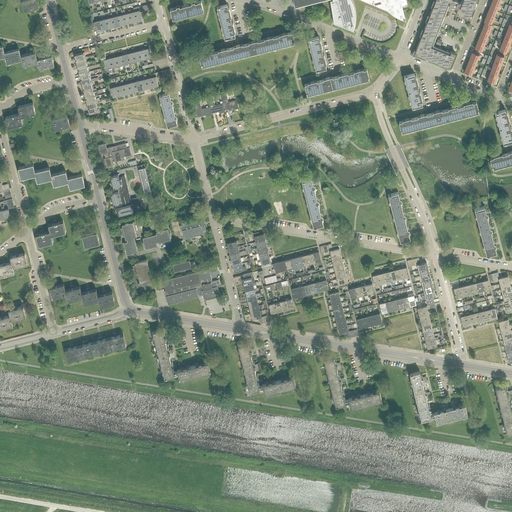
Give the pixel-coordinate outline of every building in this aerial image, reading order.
[(39,7),(37,0),(22,0),(24,11),(39,7)] [(293,0),(295,7),(295,6),(320,0),(330,0),(333,20),(333,22),(354,30),(353,29),(354,27),(354,24),(354,22),(355,19),(355,17),(355,14),(354,12),(354,9),(353,7),(353,5),(352,4),(352,2),(350,0),(293,0)] [(361,0),(402,17),(400,8),(408,6),(406,0),(361,0)] [(416,49),(414,53),(418,55),(425,58),(432,60),(436,62),(439,63),(445,65),(450,67),(455,53),(450,51),(450,52),(436,47),(433,45),(436,37),(437,35),(442,22),(444,17),(446,12),(448,7),(449,5),(450,6),(456,8),(457,8),(460,2),(458,1),(455,0),(435,0),(433,7),(430,15),(427,22),(424,29),(421,36),(416,49)] [(457,8),(456,13),(459,15),(463,16),(469,19),(469,18),(473,9),(475,3),(476,0),(462,0),(462,2),(460,2),(457,8)] [(185,5),(188,15),(195,13),(203,11),(203,10),(203,8),(201,1),(199,1),(198,2),(194,2),(194,1),(194,2),(191,2),(191,3),(189,4),(187,4),(185,5)] [(489,8),(496,11),(499,5),(492,2),(489,8)] [(218,7),(217,7),(219,15),(219,16),(221,22),(231,20),(230,18),(230,16),(229,14),(230,14),(230,13),(229,12),(229,11),(230,11),(230,10),(228,11),(227,6),(227,4),(219,6),(218,6),(218,7)] [(172,8),(170,9),(172,16),(172,18),(172,19),(173,19),(180,17),(188,15),(185,5),(183,5),(182,6),(179,6),(179,5),(178,5),(178,6),(176,6),(176,7),(173,8),(172,8)] [(136,7),(133,8),(134,12),(135,15),(137,15),(138,20),(141,19),(142,20),(140,12),(138,7),(136,7)] [(486,15),(494,18),(496,11),(489,8),(486,15)] [(131,13),(129,13),(129,17),(131,17),(132,22),(138,20),(137,15),(135,15),(134,12),(131,13)] [(129,13),(123,15),(124,18),(125,18),(126,23),(132,22),(131,17),(129,17),(129,13)] [(123,15),(117,16),(118,20),(119,19),(121,25),(126,23),(125,18),(124,18),(123,15)] [(491,24),(494,18),(486,15),(484,21),(485,22),(491,24)] [(113,17),(111,18),(112,21),(114,21),(115,26),(121,25),(119,19),(118,20),(117,16),(113,17)] [(111,18),(106,19),(107,23),(108,22),(109,27),(115,26),(114,21),(112,21),(111,18)] [(106,19),(100,21),(101,24),(102,24),(104,29),(109,27),(108,22),(107,23),(106,19)] [(231,20),(221,22),(223,30),(225,38),(226,38),(228,37),(235,35),(234,33),(233,29),(234,29),(234,28),(234,27),(233,26),(234,26),(232,26),(231,22),(231,20)] [(94,22),(91,22),(93,30),(96,29),(96,31),(104,29),(102,24),(101,24),(100,21),(94,22)] [(482,28),(490,31),(492,24),(491,24),(485,22),(482,28)] [(480,35),(487,38),(490,31),(482,28),(480,35)] [(293,39),(292,32),(289,33),(288,33),(285,34),(285,33),(284,33),(282,34),(282,33),(282,35),(279,35),(278,35),(276,36),(279,46),(286,44),(294,42),(294,41),(294,39),(293,39)] [(477,41),(484,44),(487,38),(480,35),(477,41)] [(279,46),(276,36),(274,37),(273,37),(270,38),(270,37),(269,37),(268,37),(267,38),(267,37),(267,38),(264,39),(263,39),(261,40),(263,50),(264,50),(271,48),(279,46)] [(309,38),(308,39),(310,46),(312,54),(322,52),(321,49),(320,46),(321,45),(320,44),(320,43),(321,43),(320,42),(319,43),(318,39),(318,38),(318,36),(311,38),(309,38)] [(511,40),(504,37),(502,43),(509,46),(511,40)] [(263,50),(261,40),(259,41),(258,41),(255,42),(254,40),(254,41),(253,41),(252,42),(252,41),(251,41),(252,42),(249,43),(248,43),(246,44),(248,54),(252,53),(256,52),(263,50)] [(477,41),(474,48),(482,51),(484,44),(477,41)] [(502,43),(499,50),(506,53),(509,46),(502,43)] [(248,54),(246,44),(244,44),(243,45),(239,45),(239,44),(239,45),(238,45),(237,45),(236,45),(236,46),(233,47),(232,47),(230,48),(233,58),(241,56),(248,54)] [(217,51),(215,52),(218,62),(225,60),(233,58),(230,48),(228,48),(227,49),(224,49),(224,48),(223,48),(224,49),(222,49),(221,49),(221,50),(218,51),(217,51)] [(7,63),(21,59),(20,55),(21,55),(19,49),(11,50),(4,52),(5,56),(7,63)] [(85,57),(85,55),(89,53),(88,49),(84,50),(84,52),(75,54),(76,59),(75,59),(76,60),(85,57)] [(23,66),(37,63),(38,62),(37,59),(35,52),(28,54),(21,55),(20,55),(21,59),(23,66)] [(210,64),(218,62),(215,52),(213,52),(212,53),(209,53),(209,52),(208,52),(208,53),(207,53),(206,53),(205,53),(206,54),(203,55),(202,55),(200,56),(202,64),(201,64),(202,65),(202,66),(210,64)] [(312,54),(314,62),(316,70),(317,70),(319,69),(326,68),(325,65),(324,61),(325,61),(325,60),(324,60),(324,58),(323,58),(322,54),(322,52),(312,54)] [(469,58),(477,61),(479,55),(472,52),(469,58)] [(496,54),(494,61),(501,63),(504,57),(496,54)] [(44,57),(37,59),(38,62),(37,63),(39,69),(54,66),(51,55),(44,57)] [(103,59),(106,69),(112,67),(111,63),(112,63),(111,58),(104,60),(103,59)] [(467,65),(474,68),(477,61),(469,58),(467,65)] [(501,63),(494,61),(492,67),(499,70),(501,63)] [(471,75),(474,68),(467,65),(464,72),(471,75)] [(499,70),(492,67),(489,74),(497,76),(499,70)] [(353,72),(351,72),(353,82),(361,80),(369,78),(368,77),(369,77),(368,75),(366,68),(364,69),(363,69),(360,70),(360,69),(359,69),(358,70),(357,70),(357,71),(354,72),(353,72)] [(335,76),(338,86),(345,84),(353,82),(351,72),(349,73),(348,73),(344,74),(344,73),(343,74),(342,74),(341,73),(341,74),(341,75),(339,75),(338,76),(335,76)] [(405,75),(404,76),(406,84),(408,91),(418,89),(417,87),(416,83),(418,82),(417,82),(417,81),(416,80),(417,80),(417,79),(415,79),(414,75),(414,73),(407,75),(405,75)] [(497,76),(489,74),(487,81),(494,83),(497,76)] [(320,80),(322,90),(330,88),(338,86),(335,76),(333,77),(332,77),(329,78),(329,77),(328,77),(329,77),(327,77),(326,78),(326,77),(326,79),(323,79),(322,80),(320,80)] [(151,78),(145,79),(146,83),(148,82),(149,88),(155,86),(153,81),(152,81),(151,78)] [(145,79),(140,81),(141,84),(142,84),(143,89),(149,88),(148,82),(146,83),(145,79)] [(307,93),(307,94),(315,92),(322,90),(320,80),(318,81),(317,81),(314,82),(313,80),(313,81),(311,82),(311,81),(310,81),(311,83),(308,83),(307,84),(304,84),(306,91),(306,93),(307,93)] [(140,81),(134,82),(135,86),(136,85),(137,90),(143,89),(142,84),(141,84),(140,81)] [(134,82),(128,84),(129,87),(130,87),(132,92),(137,90),(136,85),(135,86),(134,82)] [(128,84),(122,85),(123,89),(125,88),(126,93),(132,92),(130,87),(129,87),(128,84)] [(122,85),(117,86),(118,90),(119,90),(120,95),(126,93),(125,88),(123,89),(122,85)] [(111,87),(110,88),(113,97),(120,95),(119,90),(118,90),(117,86),(111,88),(111,87)] [(418,89),(408,91),(410,99),(412,107),(413,107),(415,106),(422,104),(421,102),(420,98),(422,98),(421,97),(420,95),(421,95),(421,94),(419,95),(418,91),(418,89)] [(164,110),(173,108),(172,102),(173,101),(172,101),(172,99),(172,98),(171,99),(169,93),(170,93),(170,92),(159,95),(160,95),(164,110)] [(225,110),(232,108),(233,110),(238,108),(236,100),(228,102),(226,92),(220,93),(223,103),(225,112),(225,110)] [(212,113),(214,113),(219,111),(219,113),(225,112),(223,103),(215,105),(213,95),(207,96),(210,107),(212,115),(212,113)] [(198,117),(206,115),(206,116),(212,115),(210,107),(202,109),(199,98),(194,100),(198,118),(199,118),(198,117)] [(477,108),(476,101),(470,103),(469,102),(468,103),(467,103),(466,103),(466,104),(460,105),(463,115),(470,113),(478,111),(478,110),(478,108),(477,108)] [(21,117),(36,113),(33,103),(25,105),(18,107),(20,113),(21,117)] [(463,115),(460,105),(454,107),(454,106),(453,107),(452,107),(451,107),(451,108),(445,109),(448,119),(455,117),(463,115)] [(173,108),(164,110),(167,125),(167,126),(177,123),(176,117),(177,117),(177,116),(176,116),(176,114),(175,114),(173,108)] [(448,119),(445,109),(439,111),(439,110),(438,110),(437,111),(436,111),(436,112),(430,113),(432,123),(440,121),(448,119)] [(496,112),(495,112),(497,120),(499,128),(509,125),(508,123),(507,119),(508,118),(507,116),(508,116),(508,115),(506,116),(505,112),(505,109),(498,111),(496,111),(496,112)] [(23,124),(21,117),(20,113),(13,115),(5,117),(8,128),(23,124)] [(415,117),(417,127),(425,125),(432,123),(430,113),(424,115),(423,114),(423,115),(422,115),(421,115),(421,116),(415,117)] [(52,118),(55,129),(69,125),(67,115),(60,116),(52,118)] [(405,120),(399,121),(401,128),(401,130),(401,131),(409,129),(417,127),(415,117),(408,119),(408,118),(406,119),(405,119),(405,120)] [(509,127),(509,125),(499,128),(501,135),(503,143),(504,143),(506,142),(511,140),(511,136),(511,134),(511,133),(511,132),(511,131),(509,127)] [(98,145),(100,155),(104,154),(105,158),(104,158),(106,166),(114,164),(113,161),(115,161),(115,162),(122,160),(122,157),(124,157),(131,155),(129,147),(127,148),(126,143),(116,145),(115,146),(114,146),(107,148),(106,143),(98,145)] [(492,166),(492,167),(500,165),(508,163),(506,154),(499,155),(499,154),(499,155),(498,155),(497,155),(496,155),(496,156),(490,158),(492,165),(491,165),(492,166)] [(21,178),(36,175),(35,171),(33,164),(26,166),(18,168),(21,178)] [(140,174),(144,191),(148,190),(149,193),(151,193),(146,170),(144,164),(142,164),(143,167),(138,168),(140,174)] [(35,171),(36,175),(37,182),(52,178),(51,175),(49,168),(42,169),(35,171)] [(54,185),(68,182),(67,178),(68,178),(66,171),(58,173),(51,175),(52,178),(54,185)] [(75,176),(68,178),(67,178),(68,182),(70,188),(85,185),(82,174),(75,176)] [(141,205),(139,197),(131,199),(125,176),(120,177),(120,178),(119,179),(118,174),(114,175),(114,176),(110,177),(113,189),(114,189),(115,191),(114,192),(110,193),(114,206),(117,205),(117,208),(116,208),(118,216),(125,215),(125,216),(132,214),(132,213),(135,212),(134,208),(134,207),(141,205)] [(312,178),(304,180),(304,179),(302,180),(301,180),(302,181),(306,196),(315,193),(314,187),(315,186),(314,183),(313,184),(312,178)] [(398,192),(390,194),(388,194),(388,195),(392,210),(402,208),(400,201),(401,201),(400,198),(399,198),(398,192)] [(315,193),(306,196),(309,211),(319,209),(318,202),(319,202),(318,199),(317,199),(315,193)] [(478,224),(488,222),(487,215),(488,215),(487,212),(486,212),(484,207),(484,206),(477,208),(475,208),(474,209),(478,224)] [(10,217),(9,212),(8,209),(4,210),(4,207),(1,207),(2,210),(4,218),(10,217)] [(396,225),(406,223),(404,217),(405,217),(404,213),(403,214),(402,208),(392,210),(396,225)] [(319,209),(309,211),(313,226),(313,227),(314,226),(316,226),(323,224),(323,223),(323,224),(321,218),(323,217),(322,214),(321,214),(319,209)] [(154,227),(155,227),(160,225),(156,211),(151,212),(153,223),(154,227)] [(48,225),(50,231),(51,235),(64,232),(66,232),(63,221),(57,222),(56,220),(55,220),(54,221),(54,223),(48,225)] [(203,234),(201,227),(205,226),(205,229),(206,229),(205,225),(204,225),(204,224),(203,220),(179,226),(181,231),(183,231),(185,239),(185,238),(194,236),(194,237),(194,236),(203,234)] [(134,252),(136,252),(138,251),(134,237),(137,237),(133,222),(129,223),(128,222),(122,223),(123,224),(122,225),(122,228),(120,228),(122,236),(125,237),(126,242),(123,242),(126,254),(128,254),(128,255),(134,254),(134,252)] [(491,231),(492,231),(491,227),(490,228),(488,222),(478,224),(482,239),(492,237),(491,231)] [(410,238),(409,238),(408,232),(409,232),(408,229),(407,229),(406,223),(396,225),(400,240),(400,241),(401,241),(402,240),(410,238)] [(172,238),(170,232),(169,233),(167,227),(155,230),(156,234),(143,237),(144,241),(143,242),(144,248),(145,247),(145,248),(157,245),(157,243),(171,239),(170,238),(172,238)] [(53,242),(51,235),(50,231),(44,232),(44,230),(42,230),(41,231),(41,233),(35,235),(38,246),(52,242),(52,243),(53,242)] [(87,231),(88,234),(82,235),(85,247),(86,246),(100,243),(97,232),(91,233),(90,231),(89,231),(87,231)] [(258,232),(252,233),(251,234),(252,240),(255,240),(256,242),(265,240),(263,234),(263,233),(259,235),(258,232)] [(492,237),(482,239),(486,255),(487,255),(489,255),(489,254),(496,252),(494,246),(496,246),(495,243),(494,243),(492,237)] [(236,241),(227,243),(229,248),(228,249),(237,246),(236,241)] [(332,246),(333,250),(330,250),(332,256),(340,254),(338,249),(339,249),(339,248),(338,248),(337,245),(332,246)] [(237,246),(228,249),(229,249),(230,254),(239,252),(237,246)] [(10,256),(11,260),(11,262),(12,262),(13,267),(27,263),(28,263),(25,253),(24,253),(19,255),(18,254),(17,255),(16,255),(10,257),(10,256)] [(257,262),(261,261),(262,264),(261,264),(261,265),(262,267),(270,265),(270,263),(271,262),(270,262),(269,257),(260,259),(257,260),(257,262)] [(240,258),(231,260),(232,260),(233,266),(232,266),(233,266),(242,264),(242,263),(240,258)] [(147,259),(134,263),(135,265),(131,266),(138,292),(153,288),(151,281),(152,280),(151,278),(148,266),(147,262),(147,259)] [(189,260),(172,264),(174,272),(191,268),(189,260)] [(15,272),(13,267),(12,262),(11,262),(10,262),(6,263),(4,263),(3,264),(0,265),(0,276),(14,272),(15,272)] [(273,263),(276,272),(276,275),(279,275),(278,271),(281,270),(279,262),(273,263)] [(242,264),(233,266),(234,271),(234,272),(243,269),(243,271),(246,270),(246,266),(245,266),(244,266),(243,267),(242,264)] [(198,271),(163,280),(165,289),(165,291),(164,291),(166,296),(168,305),(198,297),(199,297),(198,296),(202,295),(203,295),(204,299),(219,295),(218,288),(217,287),(220,286),(219,280),(212,281),(209,268),(198,271)] [(244,279),(242,279),(242,280),(244,285),(252,283),(252,281),(252,280),(254,279),(252,272),(244,274),(243,275),(243,276),(244,278),(244,279)] [(422,281),(430,279),(429,273),(421,276),(422,281)] [(345,286),(344,283),(347,282),(345,276),(337,278),(335,279),(335,282),(338,281),(339,284),(338,284),(339,287),(345,286)] [(320,282),(322,289),(328,288),(326,280),(323,281),(322,278),(319,279),(320,282)] [(482,281),(484,290),(490,289),(488,280),(487,280),(488,280),(482,281)] [(505,287),(510,285),(508,280),(503,281),(504,282),(500,283),(501,289),(505,288),(505,287)] [(478,292),(479,292),(484,290),(482,281),(476,283),(478,292)] [(252,283),(244,285),(245,291),(254,288),(253,285),(256,284),(255,282),(252,283)] [(311,292),(309,285),(306,285),(305,282),(302,283),(303,286),(305,294),(311,292)] [(53,298),(66,295),(65,290),(64,284),(58,285),(57,283),(56,283),(54,283),(55,286),(49,287),(52,299),(53,298)] [(65,290),(66,295),(68,301),(69,301),(82,298),(81,293),(80,286),(74,288),(73,285),(72,286),(70,286),(71,289),(65,290)] [(501,289),(503,295),(507,294),(506,292),(511,291),(510,285),(505,287),(505,288),(501,289)] [(456,297),(461,296),(459,287),(454,289),(454,288),(453,288),(456,298),(456,297)] [(87,291),(81,293),(82,298),(84,304),(86,304),(86,303),(99,300),(97,295),(98,295),(96,289),(90,291),(89,288),(88,289),(86,289),(87,291)] [(97,295),(99,300),(100,307),(102,306),(115,303),(112,292),(106,293),(106,291),(104,291),(103,292),(103,294),(98,295),(97,295)] [(329,294),(331,299),(340,297),(338,291),(339,291),(329,294)] [(508,298),(511,296),(511,293),(511,291),(506,292),(507,294),(503,295),(504,300),(508,299),(508,298)] [(416,304),(414,298),(414,295),(413,295),(408,296),(410,305),(416,304)] [(331,299),(332,305),(341,303),(340,297),(331,299)] [(393,310),(399,308),(397,299),(393,300),(392,297),(390,298),(391,301),(393,310)] [(282,310),(280,302),(277,303),(276,298),(273,299),(274,303),(275,303),(277,311),(282,310)] [(435,307),(434,300),(433,299),(426,301),(427,306),(432,304),(433,308),(435,307)] [(268,301),(268,304),(271,313),(277,311),(275,303),(274,303),(271,304),(270,300),(268,301)] [(385,302),(380,304),(379,303),(382,313),(382,312),(387,311),(385,302)] [(258,305),(250,308),(251,313),(260,311),(259,308),(262,307),(261,305),(258,305)] [(8,310),(10,315),(11,320),(25,316),(26,317),(23,306),(17,308),(16,308),(14,308),(9,310),(8,310)] [(427,312),(426,306),(418,308),(418,309),(418,308),(420,314),(427,312)] [(344,314),(343,308),(334,311),(335,316),(344,314)] [(495,308),(489,309),(490,312),(488,313),(490,319),(497,317),(495,309),(495,308)] [(260,311),(251,313),(253,319),(259,318),(262,317),(261,317),(260,313),(262,313),(262,312),(262,311),(260,311)] [(346,320),(344,314),(335,316),(337,322),(346,320)] [(365,326),(370,325),(368,316),(365,317),(364,314),(362,315),(362,318),(363,318),(365,326)] [(10,315),(9,315),(4,317),(4,316),(2,317),(1,317),(0,317),(0,328),(12,325),(12,326),(13,326),(12,325),(13,325),(13,323),(12,324),(11,320),(10,315)] [(370,325),(376,323),(374,315),(368,316),(370,325)] [(359,328),(365,326),(363,318),(362,318),(357,319),(359,328)] [(347,326),(346,322),(350,321),(350,319),(346,320),(337,322),(338,328),(347,326)] [(509,325),(508,319),(498,321),(498,322),(499,322),(501,329),(506,327),(506,326),(509,325)] [(511,331),(509,325),(506,326),(506,327),(501,329),(502,334),(507,333),(507,332),(511,331)] [(339,334),(343,333),(343,336),(350,337),(348,331),(349,331),(347,326),(338,328),(340,333),(339,333),(339,334)] [(166,344),(166,341),(167,341),(166,338),(169,337),(168,335),(167,335),(166,335),(165,335),(164,332),(163,332),(162,329),(163,329),(162,329),(155,331),(155,330),(154,331),(152,331),(152,332),(153,332),(156,347),(166,344)] [(511,336),(511,335),(511,331),(507,332),(507,333),(502,334),(504,340),(509,339),(508,338),(511,336)] [(69,360),(82,356),(97,353),(111,349),(125,346),(126,345),(123,334),(117,336),(117,333),(115,334),(114,334),(114,337),(109,338),(103,339),(102,337),(101,337),(99,338),(100,340),(94,342),(88,343),(88,341),(86,341),(85,341),(85,344),(80,345),(74,347),(73,344),(72,345),(70,345),(71,348),(65,349),(68,360),(69,360)] [(252,358),(251,355),(252,355),(251,352),(252,352),(254,351),(254,349),(252,349),(251,349),(250,346),(249,346),(248,343),(241,345),(241,344),(239,345),(238,345),(238,346),(242,361),(252,358)] [(171,360),(170,356),(170,353),(173,352),(172,350),(171,351),(170,350),(169,350),(168,347),(167,348),(166,344),(156,347),(161,362),(171,360)] [(338,372),(337,369),(338,369),(337,366),(340,365),(339,363),(338,363),(337,363),(336,363),(336,360),(335,360),(334,357),(326,359),(325,359),(324,359),(324,360),(328,375),(338,372)] [(242,361),(246,376),(256,374),(255,370),(256,370),(255,367),(258,367),(257,364),(256,365),(255,364),(254,364),(254,362),(253,362),(252,358),(242,361)] [(195,375),(210,371),(210,372),(211,372),(211,371),(210,369),(208,361),(208,362),(204,363),(204,362),(201,362),(201,359),(199,360),(199,361),(198,362),(198,363),(195,364),(196,365),(193,366),(195,375)] [(171,360),(161,362),(164,377),(164,378),(166,377),(167,377),(175,375),(175,374),(178,374),(177,371),(174,371),(174,368),(176,368),(176,366),(175,366),(174,365),(173,366),(172,363),(171,363),(171,360)] [(193,366),(189,367),(189,366),(186,366),(185,363),(183,364),(183,365),(183,366),(183,367),(180,368),(181,369),(177,370),(177,369),(177,371),(178,374),(179,377),(179,379),(180,380),(180,379),(195,375),(193,366)] [(423,386),(423,383),(424,383),(423,380),(426,380),(425,377),(424,378),(423,377),(422,377),(421,374),(420,375),(420,371),(412,373),(410,373),(409,373),(410,374),(413,389),(423,386)] [(342,388),(341,384),(342,384),(341,381),(344,381),(343,378),(342,379),(341,378),(340,378),(339,376),(338,372),(328,375),(332,390),(342,388)] [(246,376),(249,391),(249,392),(250,391),(250,392),(252,391),(260,389),(259,389),(263,388),(262,385),(260,385),(259,383),(262,382),(261,380),(260,380),(259,380),(258,380),(257,377),(256,374),(246,376)] [(280,390),(295,386),(296,386),(296,385),(295,384),(293,376),(290,377),(289,376),(287,377),(286,374),(284,374),(284,376),(284,377),(284,378),(281,378),(281,379),(278,380),(280,390)] [(278,380),(274,381),(274,380),(271,381),(270,378),(268,378),(269,380),(268,380),(268,381),(266,382),(266,383),(262,384),(262,385),(263,388),(264,391),(264,393),(265,394),(280,390),(278,380)] [(509,400),(508,397),(509,397),(509,394),(511,393),(511,391),(509,392),(508,391),(507,388),(506,388),(505,385),(498,387),(497,387),(496,387),(495,387),(495,388),(499,403),(509,400)] [(427,402),(426,399),(427,398),(427,396),(429,395),(429,393),(427,393),(427,392),(426,393),(425,390),(424,390),(423,386),(413,389),(417,404),(427,402)] [(332,390),(335,405),(335,406),(336,406),(338,405),(346,403),(349,402),(348,399),(346,400),(345,397),(348,396),(347,394),(346,394),(345,394),(344,394),(343,391),(342,391),(342,388),(332,390)] [(364,394),(366,404),(381,400),(382,400),(381,399),(382,399),(381,397),(379,390),(376,391),(375,390),(373,391),(372,388),(370,388),(370,390),(370,391),(367,392),(367,393),(364,394)] [(364,394),(360,395),(360,394),(357,395),(356,392),(354,392),(355,394),(354,394),(354,395),(352,396),(352,397),(348,398),(348,399),(349,402),(350,405),(350,407),(351,408),(366,404),(364,394)] [(511,416),(511,406),(511,407),(511,404),(510,404),(509,400),(499,403),(503,418),(511,416)] [(417,404),(421,420),(422,420),(424,419),(431,417),(435,416),(434,413),(431,414),(430,411),(433,410),(433,408),(431,408),(430,408),(429,405),(428,405),(427,402),(417,404)] [(452,418),(467,414),(467,413),(467,412),(465,404),(464,404),(461,405),(461,404),(458,405),(458,402),(455,403),(456,404),(455,405),(455,406),(452,406),(452,407),(449,408),(452,418)] [(449,408),(446,409),(445,408),(443,409),(442,406),(440,407),(440,408),(440,409),(440,410),(437,410),(437,411),(434,412),(434,413),(435,416),(436,420),(435,420),(436,421),(436,422),(437,422),(452,418),(449,408)] [(511,416),(503,418),(507,433),(507,434),(508,434),(509,433),(511,432),(511,416)]
